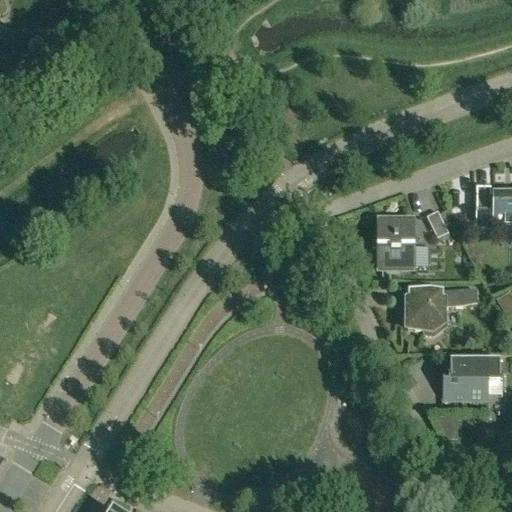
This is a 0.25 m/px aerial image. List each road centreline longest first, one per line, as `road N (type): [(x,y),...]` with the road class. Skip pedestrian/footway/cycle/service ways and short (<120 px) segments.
road 1 (residential): [(445,482),(316,217),(511,147)]
road 2 (unclassified): [(39,449),(174,234),(188,195),(186,166),(144,56)]
road 3 (track): [(156,89),(0,199)]
